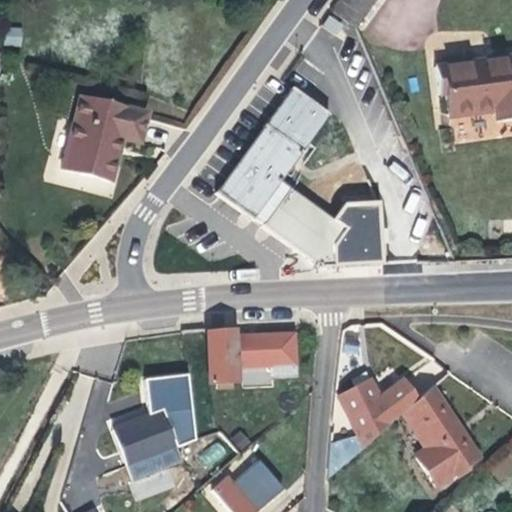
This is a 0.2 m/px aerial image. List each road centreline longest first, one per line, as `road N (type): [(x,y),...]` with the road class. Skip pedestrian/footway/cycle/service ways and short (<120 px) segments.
road 1 (residential): [(123,303),(144,207),(308,0)]
road 2 (residential): [(328,287),(313,511)]
road 3 (tertiary): [(328,287),(123,303)]
road 4 (tertiary): [(511,278),(328,287)]
road 5 (tertiary): [(123,303),(0,336)]
